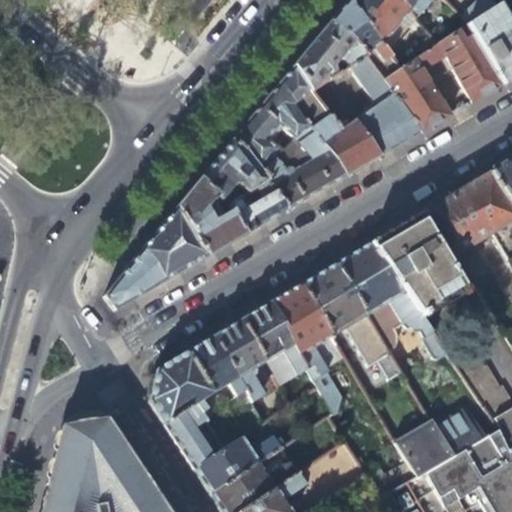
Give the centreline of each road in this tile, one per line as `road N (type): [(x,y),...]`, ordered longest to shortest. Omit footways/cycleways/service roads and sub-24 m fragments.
road 1 (residential): [(102,371),(145,335),(511,119)]
road 2 (secondary): [(154,125),(0,0)]
road 3 (secondary): [(51,291),(60,262),(154,125)]
road 4 (residential): [(102,371),(192,511)]
road 5 (secondary): [(154,125),(262,0)]
road 6 (secondary): [(154,125),(50,226)]
road 7 (secondary): [(19,421),(51,291)]
road 8 (secondary): [(50,226),(14,283),(0,345)]
